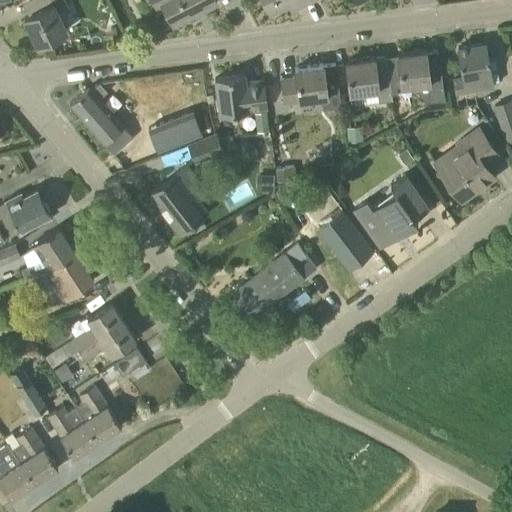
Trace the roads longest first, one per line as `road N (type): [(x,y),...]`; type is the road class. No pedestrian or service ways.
road 1 (residential): [(9,78),(511,10)]
road 2 (unclassified): [(258,386),(9,78)]
road 3 (unclassified): [(272,378),(511,204)]
road 4 (unclassified): [(511,507),(272,378)]
road 5 (residential): [(14,511),(139,426),(178,413),(210,421)]
road 6 (unclassified): [(91,511),(210,421)]
